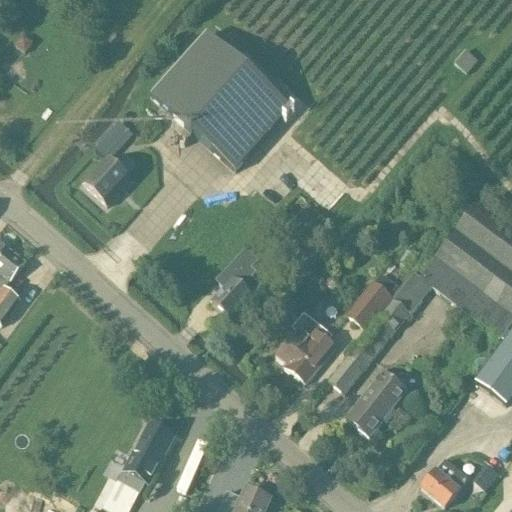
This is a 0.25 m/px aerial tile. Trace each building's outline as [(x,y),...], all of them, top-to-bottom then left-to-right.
[(206,39),(150,101),(174,123),(234,176),(290,114),(250,79),(256,73),(244,63),(239,69),(206,39)] [(22,40),(15,49),(24,56),(32,47),(22,40)] [(467,56),(456,69),(466,77),(477,65),(467,56)] [(127,135),(117,126),(93,153),(103,162),(127,135)] [(106,164),(83,189),(107,211),(130,185),(106,164)] [(413,276),(328,386),(345,399),(409,316),(411,318),(432,291),(499,343),(511,326),(511,236),(475,208),(419,281),(413,276)] [(0,329),(1,330),(20,306),(3,293),(9,285),(10,286),(25,267),(7,253),(0,261),(0,329)] [(245,253),(234,265),(216,284),(225,292),(211,307),(229,323),(260,290),(251,281),(256,276),(251,271),(257,264),(245,253)] [(371,285),(344,319),(364,334),(390,300),(371,285)] [(295,334),(275,360),(286,368),(284,371),(305,388),(335,349),(321,339),(324,335),(302,319),(292,332),(295,334)] [(511,337),(476,387),(506,410),(511,401),(511,337)] [(371,391),(345,424),(369,443),(395,410),(394,409),(405,395),(383,378),(372,392),(371,391)] [(173,442),(149,428),(104,511),(129,511),(138,496),(140,497),(146,485),(145,484),(152,470),(157,473),(173,442)] [(435,475),(421,492),(444,511),(459,495),(458,495),(468,484),(445,465),(436,476),(435,475)] [(486,470),(474,483),(486,493),(497,480),(486,470)] [(227,496),(220,511),(265,511),(269,503),(246,493),(242,503),(227,496)]
